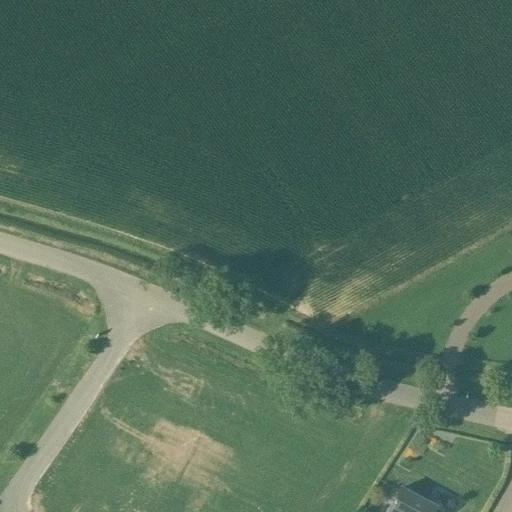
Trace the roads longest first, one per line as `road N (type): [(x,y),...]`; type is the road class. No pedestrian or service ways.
road 1 (unclassified): [(0,244),(151,296),(358,386)]
road 2 (residential): [(358,386),(498,418)]
